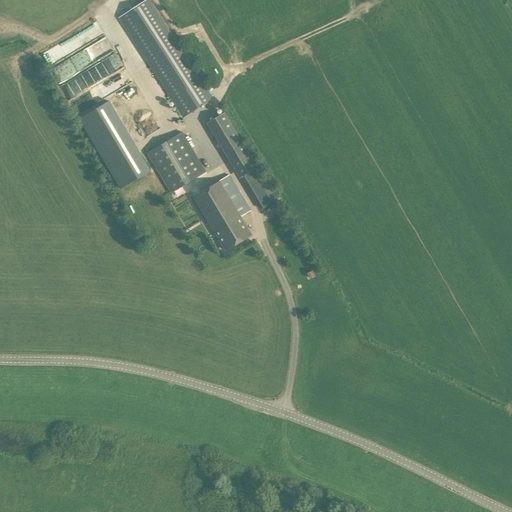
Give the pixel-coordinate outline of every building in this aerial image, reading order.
[(182,117),(213,97),(150,0),(146,0),(118,18),(182,117)] [(98,24),(43,51),(57,80),(112,53),(98,24)] [(131,107),(140,99),(135,94),(126,102),(131,107)] [(109,101),(79,119),(120,189),(150,171),(109,101)] [(148,152),(171,192),(206,171),(182,132),(148,152)] [(229,174),(193,196),(225,251),(252,235),(241,216),(251,210),(229,174)] [(315,276),(313,270),(307,273),(310,278),(315,276)]
